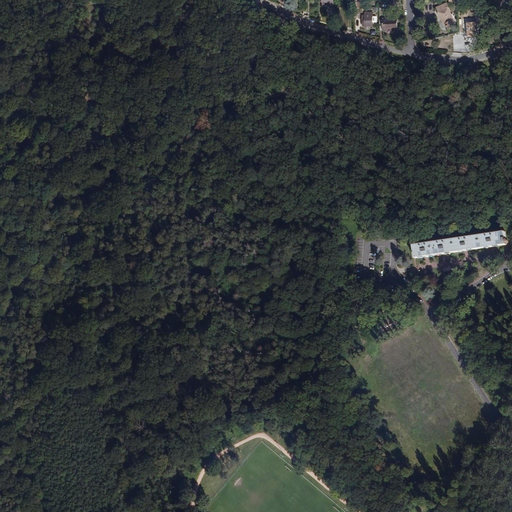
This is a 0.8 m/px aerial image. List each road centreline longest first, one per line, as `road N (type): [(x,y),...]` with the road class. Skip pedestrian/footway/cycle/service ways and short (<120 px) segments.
road 1 (track): [(0,128),(448,54)]
road 2 (residential): [(262,0),(300,22),(412,53)]
road 3 (residential): [(511,420),(497,415),(430,315)]
road 4 (residential): [(401,281),(364,278),(367,241),(395,243),(392,272)]
